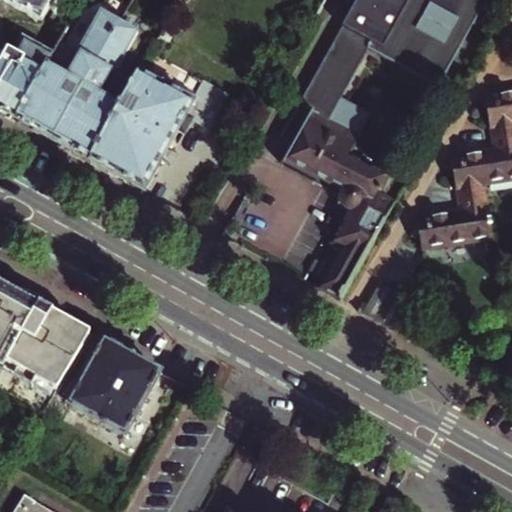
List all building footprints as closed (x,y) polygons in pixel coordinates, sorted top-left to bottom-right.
[(16,0),(40,12),(46,0),(16,0)] [(315,112),(330,120),(371,48),(441,87),(489,0),(360,0),(285,136),(298,143),(315,112)] [(17,121),(54,142),(125,17),(119,13),(115,19),(102,12),(79,53),(61,43),(54,55),(45,71),(17,121)] [(91,163),(135,84),(118,74),(141,33),(128,26),(131,20),(125,17),(54,142),(91,163)] [(0,112),(17,121),(45,71),(54,55),(24,39),(15,55),(9,51),(3,61),(0,59),(0,112)] [(194,102),(141,74),(135,84),(91,163),(145,193),(180,131),(186,135),(194,121),(212,131),(232,95),(206,81),(194,102)] [(487,108),(491,141),(511,137),(511,93),(485,98),(486,102),(483,103),(484,108),(487,108)] [(315,112),(298,143),(290,157),(346,188),(343,195),(343,201),(344,204),(347,208),(352,212),(335,243),(337,244),(335,248),(343,253),(322,290),(341,301),(395,204),(379,196),(384,188),(382,187),(388,178),(350,156),(360,138),(330,120),(315,112)] [(486,184),(511,180),(511,137),(491,141),(493,153),(451,160),(452,164),(449,164),(449,169),(453,169),(457,202),(488,197),(486,184)] [(422,250),(494,239),(488,197),(457,202),(459,214),(418,220),(418,224),(415,225),(416,230),(419,230),(422,250)] [(380,283),(362,314),(392,331),(409,300),(380,283)] [(55,313),(40,305),(37,311),(14,298),(16,293),(0,284),(0,359),(8,364),(56,391),(58,392),(79,356),(59,345),(71,324),(54,314),(55,313)] [(76,327),(71,324),(59,345),(79,356),(89,340),(74,331),(76,327)] [(89,340),(79,356),(58,392),(56,394),(70,402),(69,404),(126,436),(162,372),(92,334),(89,340)] [(5,370),(53,397),(56,391),(8,364),(5,370)] [(54,511),(24,493),(12,511),(54,511)]
